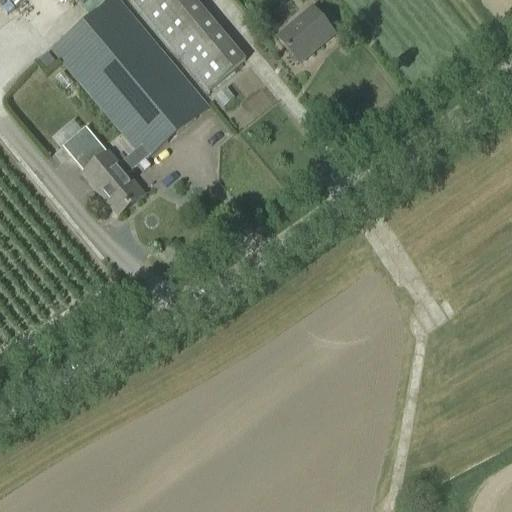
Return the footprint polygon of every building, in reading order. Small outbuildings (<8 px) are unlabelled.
[(6,0),(16,10),(27,0),(6,0)] [(113,0),(52,52),(136,153),(144,163),(208,111),(114,0),(113,0)] [(193,0),(131,0),(130,2),(208,94),(245,63),(218,29),(193,0)] [(299,66),(334,37),(313,11),(277,40),(299,66)] [(118,220),(141,201),(124,179),(144,163),(136,153),(116,169),(85,130),(62,149),(83,175),(81,176),(118,220)]
